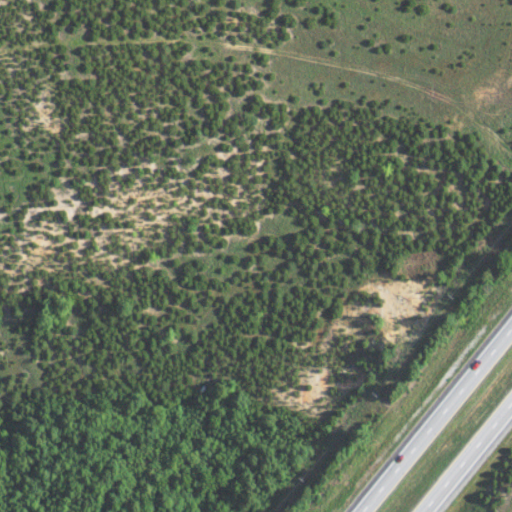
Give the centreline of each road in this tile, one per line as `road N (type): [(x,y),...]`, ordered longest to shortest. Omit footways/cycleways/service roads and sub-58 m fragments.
road 1 (trunk): [(511,330),(364,511)]
road 2 (trunk): [(420,511),(511,399)]
